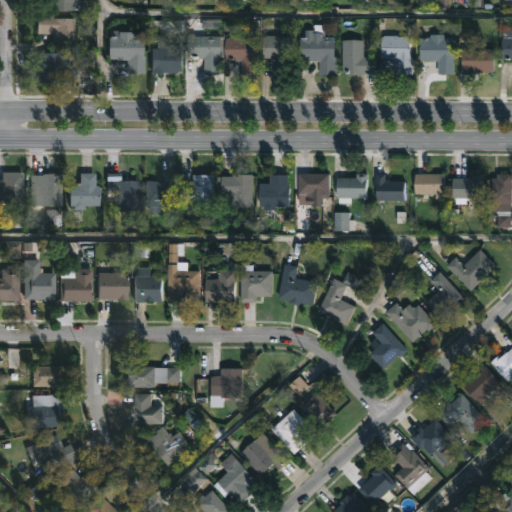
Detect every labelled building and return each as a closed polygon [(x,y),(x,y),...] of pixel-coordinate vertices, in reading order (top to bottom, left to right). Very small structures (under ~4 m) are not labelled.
[(73,0),(73,11),(51,11),(51,0),(73,0)] [(54,16),(54,19),(74,20),(75,39),(70,39),(70,46),(53,46),(52,34),(35,34),(35,16),(54,16)] [(220,20),(220,26),(224,26),(224,48),(221,48),(221,75),(205,75),(205,59),(189,59),(190,38),(187,38),(187,25),(201,25),(201,20),(220,20)] [(325,24),(326,37),(335,37),(335,56),(338,56),(338,74),(320,74),(320,61),(301,60),(301,37),(306,37),(306,30),(316,30),(316,24),(325,24)] [(511,27),(511,59),(503,59),(504,29),(508,29),(508,27),(511,27)] [(118,31),(132,32),(132,37),(142,37),(141,57),(144,57),(143,74),(141,74),(141,75),(126,75),(126,61),(108,61),(110,31),(118,31)] [(445,34),(445,38),(456,38),(455,74),(439,74),(440,60),(421,61),(421,38),(432,37),(432,34),(445,34)] [(183,48),(183,73),(164,73),(164,75),(151,75),(150,49),(156,49),(156,35),(175,35),(175,48),(183,48)] [(278,36),(294,37),(294,59),(264,58),(264,35),(278,36)] [(399,35),(412,36),(412,56),(414,56),(414,74),(396,74),(396,59),(383,58),(383,36),(399,35)] [(241,37),(258,38),(258,72),(243,72),(243,60),(226,59),(227,36),(241,37)] [(365,40),(365,56),(378,56),(378,74),(347,74),(347,71),(344,71),(344,40),(365,40)] [(481,48),(481,49),(496,49),(496,71),(491,71),(491,73),(477,73),(477,75),(463,74),(463,49),(481,48)] [(62,52),(63,67),(75,66),(75,83),(38,84),(37,53),(62,52)] [(352,198),(352,203),(340,203),(340,198),(338,198),(338,177),(357,177),(357,171),(368,171),(368,198),(352,198)] [(162,206),(162,213),(151,213),(151,206),(145,206),(145,181),(159,181),(159,172),(175,173),(175,206),(162,206)] [(22,173),(22,203),(1,203),(1,201),(0,201),(0,181),(1,181),(1,173),(22,173)] [(324,198),(324,206),(313,206),(313,204),(299,204),(299,173),(330,173),(330,198),(324,198)] [(387,177),(387,179),(391,179),(391,181),(406,181),(406,200),(378,200),(378,183),(377,183),(377,173),(387,174),(387,177)] [(95,174),(95,186),(99,186),(98,206),(84,206),(84,210),(73,209),(73,206),(69,206),(69,186),(76,186),(76,183),(79,184),(79,174),(95,174)] [(120,174),(120,181),(138,181),(138,211),(117,211),(117,193),(106,193),(106,174),(120,174)] [(215,174),(215,205),(194,205),(194,202),(184,202),(184,182),(194,182),(194,174),(215,174)] [(254,174),(253,207),(234,207),(234,195),(222,195),(222,176),(234,176),(234,174),(254,174)] [(447,174),(447,198),(437,198),(437,194),(416,194),(416,174),(447,174)] [(511,174),(511,228),(498,227),(498,224),(493,224),(493,215),(499,215),(499,213),(492,213),(493,178),(499,178),(499,174),(511,174)] [(62,175),(61,206),(30,206),(30,195),(29,195),(29,175),(62,175)] [(288,175),(286,187),(291,187),(290,207),(276,207),(276,210),(265,209),(265,207),(260,207),(261,183),(272,183),(272,175),(288,175)] [(485,199),(454,198),(454,178),(473,178),(473,175),(485,175),(485,199)] [(356,230),(356,231),(335,231),(335,212),(350,212),(350,220),(356,220),(356,230)] [(178,255),(178,262),(188,262),(188,270),(201,271),(200,296),(181,296),(181,302),(169,302),(169,264),(178,264),(178,262),(169,262),(169,244),(184,244),(184,255),(178,255)] [(482,249),(498,266),(472,292),(467,287),(466,288),(458,280),(460,279),(447,266),(457,256),(466,264),(482,249)] [(231,263),(231,270),(233,270),(233,264),(237,264),(237,302),(207,302),(207,272),(217,272),(217,279),(219,279),(219,271),(225,271),(225,263),(231,263)] [(319,283),(315,306),(301,303),(301,306),(291,304),(291,301),(279,299),(286,264),(299,266),(297,278),(319,283)] [(254,265),(254,271),(274,271),(273,297),(257,297),(257,302),(242,302),(242,265),(254,265)] [(0,301),(0,269),(18,270),(18,301),(0,301)] [(62,302),(59,302),(59,279),(65,279),(65,272),(73,272),(73,269),(92,269),(91,302),(62,302)] [(457,307),(450,313),(448,312),(441,318),(427,302),(434,295),(428,290),(434,284),(431,281),(441,272),(466,298),(457,307)] [(54,273),(54,302),(42,302),(42,300),(23,299),(23,273),(54,273)] [(126,273),(126,301),(113,300),(113,301),(108,301),(108,300),(97,300),(97,273),(126,273)] [(159,301),(159,302),(133,301),(134,276),(163,276),(163,301),(159,301)] [(357,307),(348,326),(319,311),(335,278),(349,285),(342,299),(357,307)] [(398,302),(405,309),(410,304),(415,309),(419,305),(438,324),(430,331),(428,329),(414,343),(385,314),(398,302)] [(384,323),(409,351),(401,358),(399,355),(384,369),(370,354),(382,343),(376,338),(377,337),(374,333),(384,323)] [(511,349),(511,380),(510,382),(492,362),(501,354),(503,357),(511,349)] [(156,367),(156,368),(181,368),(181,382),(156,383),(156,388),(126,387),(127,372),(131,372),(131,366),(156,367)] [(488,400),(482,405),(464,387),(488,366),(502,382),(485,396),(488,400)] [(57,371),(57,372),(61,372),(61,388),(32,388),(32,367),(57,367),(57,371)] [(241,367),(241,370),(252,370),(252,383),(241,383),(241,396),(243,397),(243,398),(224,398),(224,408),(211,407),(211,375),(220,375),(220,367),(241,367)] [(322,398),(338,414),(326,426),(323,423),(319,427),(295,401),(299,397),(304,403),(303,404),(304,406),(317,393),(322,398)] [(152,401),(152,406),(163,406),(163,424),(132,424),(132,417),(130,417),(130,411),(132,411),(132,406),(134,406),(134,394),(152,394),(152,401)] [(469,400),(487,419),(480,425),(481,426),(474,433),(472,432),(470,434),(457,420),(450,426),(437,413),(449,401),(452,404),(463,394),(469,400)] [(56,427),(24,428),(24,407),(30,406),(30,396),(62,395),(63,409),(55,409),(56,427)] [(298,453),(296,455),(272,430),(295,409),(312,427),(302,437),(307,443),(298,453)] [(437,419),(455,439),(429,462),(417,448),(419,446),(411,437),(422,427),(424,430),(437,419)] [(164,426),(172,438),(181,431),(192,448),(168,466),(163,458),(161,459),(148,440),(158,433),(156,431),(164,426)] [(269,441),(275,448),(277,445),(290,459),(281,468),(276,462),(262,476),(247,460),(244,463),(239,457),(263,433),(271,440),(269,441)] [(57,435),(62,448),(69,445),(75,459),(45,472),(44,470),(37,473),(25,448),(57,435)] [(404,443),(412,453),(415,450),(431,469),(408,490),(396,475),(404,468),(392,454),(404,443)] [(243,483),(251,492),(237,504),(234,501),(236,499),(228,489),(225,492),(216,481),(227,472),(219,463),(231,453),(251,476),(243,483)] [(399,485),(375,507),(360,490),(375,476),(372,473),(380,465),(399,485)] [(77,477),(79,479),(86,474),(97,490),(71,509),(59,492),(63,490),(56,481),(72,470),(77,477)] [(233,511),(204,511),(197,505),(212,490),(234,511),(233,511)] [(353,491),(372,511),(330,511),(340,503),(338,501),(346,494),(348,496),(353,491)] [(504,492),(511,500),(511,511),(495,511),(498,509),(492,503),(504,492)] [(116,511),(84,511),(100,496),(116,511)]
